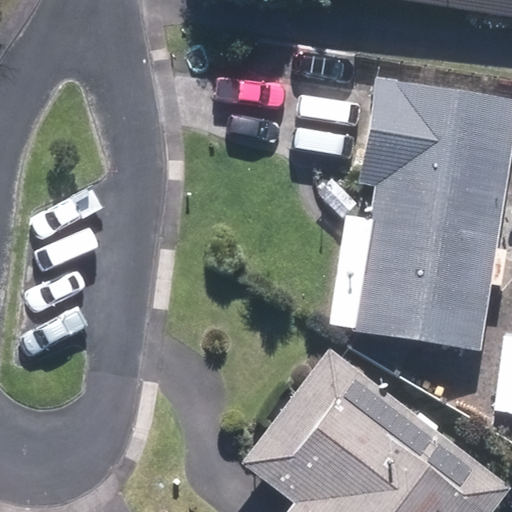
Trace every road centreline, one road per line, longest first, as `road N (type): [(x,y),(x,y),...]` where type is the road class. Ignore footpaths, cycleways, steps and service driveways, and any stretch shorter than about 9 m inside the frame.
road 1 (residential): [(102,0),(134,70),(142,130),(111,416),(100,445),(79,462),(45,467)]
road 2 (residential): [(0,150),(25,78),(74,0)]
